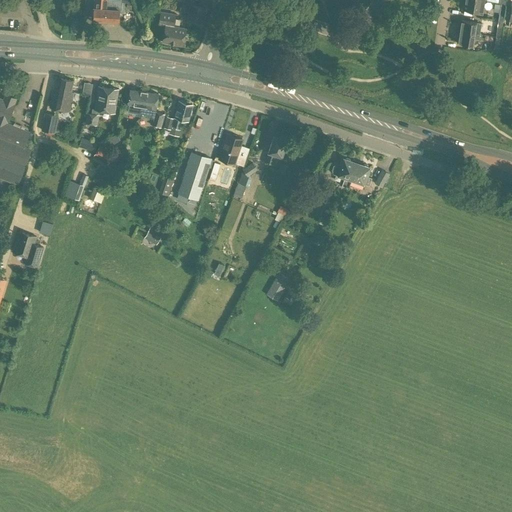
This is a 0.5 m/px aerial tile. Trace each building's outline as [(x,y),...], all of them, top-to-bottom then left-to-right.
[(123,13),(124,2),(120,2),(119,0),(94,0),(93,18),(118,21),(119,13),(123,13)] [(482,13),(484,1),(476,0),(463,0),(462,10),(477,12),(482,13)] [(203,23),(206,8),(190,5),(187,20),(203,23)] [(182,45),(185,28),(175,26),(177,14),(161,11),(159,24),(165,25),(162,42),(182,45)] [(458,31),(479,34),(481,23),(476,22),(460,20),(458,31)] [(478,39),(479,34),(458,31),(457,43),(472,45),(473,38),(478,39)] [(69,111),(73,92),(70,92),(72,80),(59,77),(55,95),(52,94),(50,107),(62,110),(61,113),(61,114),(62,115),(66,116),(67,116),(68,115),(69,111)] [(82,92),(90,93),(92,82),(83,81),(82,92)] [(114,112),(118,89),(98,86),(94,109),(92,108),(91,114),(87,113),(86,123),(96,125),(98,115),(97,115),(98,110),(114,112)] [(141,98),(142,91),(130,89),(127,103),(129,104),(127,111),(142,114),(143,113),(145,99),(141,98)] [(143,113),(142,114),(149,115),(149,117),(152,118),(150,124),(161,128),(165,114),(155,111),(155,108),(157,93),(142,91),(141,98),(145,99),(143,113)] [(0,120),(6,123),(16,99),(5,94),(3,100),(0,98),(0,120)] [(184,102),(178,101),(174,117),(174,118),(167,116),(164,128),(169,129),(168,133),(179,136),(181,127),(179,127),(182,118),(188,120),(192,104),(190,104),(189,101),(186,101),(184,102)] [(54,115),(55,111),(46,109),(45,113),(44,113),(41,130),(55,133),(58,115),(54,115)] [(28,131),(6,123),(0,120),(0,197),(3,198),(9,184),(1,181),(2,178),(10,181),(10,180),(17,183),(30,149),(23,146),(28,131)] [(234,163),(242,139),(227,134),(219,158),(234,163)] [(281,156),(286,139),(274,135),(268,151),(264,161),(272,164),(276,154),(281,156)] [(82,137),(79,146),(83,148),(94,152),(97,143),(87,139),(82,137)] [(107,164),(113,153),(99,145),(92,156),(107,164)] [(211,167),(213,161),(210,160),(210,158),(191,152),(178,192),(197,198),(208,166),(211,167)] [(352,179),(357,163),(350,160),(349,158),(346,157),(344,158),(342,158),(340,165),(337,164),(334,166),(333,170),(334,173),(337,174),(347,178),(346,180),(344,179),(341,185),(347,187),(350,179),(352,179)] [(247,176),(257,169),(252,162),(242,169),(247,176)] [(363,165),(357,163),(352,179),(364,184),(368,185),(371,178),(367,176),(370,167),(368,166),(367,165),(365,164),(363,165)] [(315,185),(323,172),(315,167),(307,181),(315,185)] [(381,186),(388,173),(382,170),(375,183),(381,186)] [(84,185),(88,175),(83,173),(79,183),(70,180),(65,195),(78,200),(84,185)] [(174,179),(164,176),(159,193),(168,196),(174,179)] [(237,183),(233,195),(241,198),(246,186),(237,183)] [(92,185),(88,197),(100,201),(104,189),(92,185)] [(41,219),(38,230),(49,233),(52,221),(41,219)] [(156,243),(162,232),(152,226),(146,237),(156,243)] [(36,236),(19,231),(13,251),(26,255),(24,262),(37,266),(43,247),(34,244),(36,236)] [(212,272),(221,276),(226,265),(217,261),(212,272)] [(282,292),(290,278),(280,272),(272,286),(282,292)] [(294,301),(300,290),(290,285),(284,295),(294,301)]
